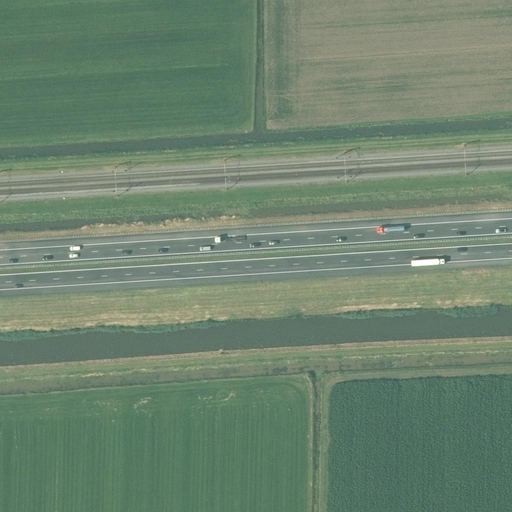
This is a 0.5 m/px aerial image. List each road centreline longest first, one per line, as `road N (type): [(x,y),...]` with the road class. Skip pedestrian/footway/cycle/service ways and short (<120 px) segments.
road 1 (motorway): [(511,226),(0,258)]
road 2 (motorway): [(0,282),(511,251)]
